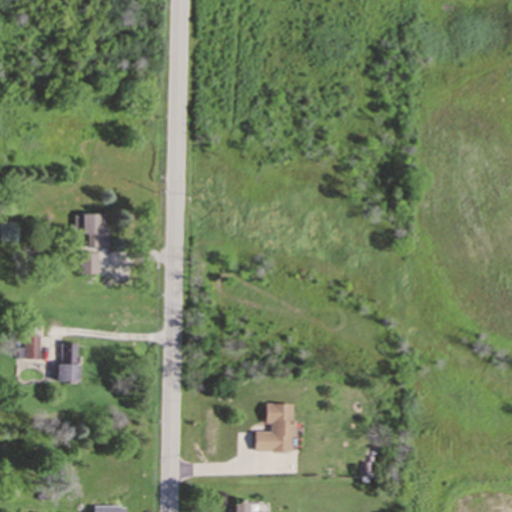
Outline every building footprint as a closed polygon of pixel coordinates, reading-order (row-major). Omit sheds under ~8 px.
[(71,213),(71,231),(85,231),(85,245),(95,245),(95,239),(103,239),(103,213),(71,213)] [(15,221),(0,220),(0,239),(14,240),(15,221)] [(95,252),(77,253),(77,273),(96,273),(95,252)] [(36,358),(37,335),(22,334),(22,348),(21,348),(20,358),(36,358)] [(58,363),(54,363),(53,380),(74,381),(75,342),(58,342),(58,363)] [(289,403),(262,403),(262,430),(250,430),(250,450),(288,451),(289,403)] [(261,511),(245,510),(245,502),(231,501),(230,511),(261,511)]
